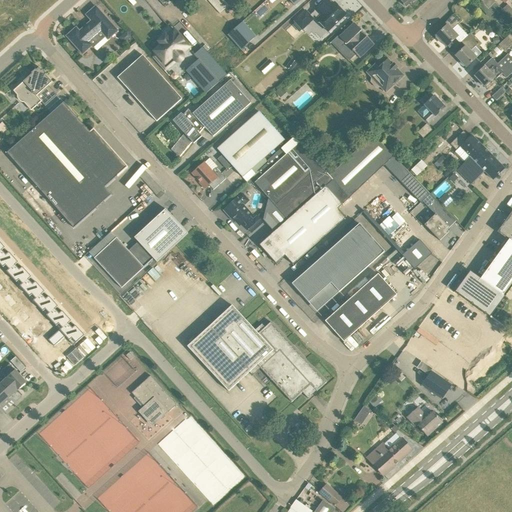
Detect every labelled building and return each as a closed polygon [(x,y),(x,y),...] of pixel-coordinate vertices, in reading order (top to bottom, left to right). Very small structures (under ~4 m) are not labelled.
[(207,0),(220,14),(229,6),(235,0),(207,0)] [(280,0),(282,1),(283,0),(289,0),(297,8),(306,0),(280,0)] [(327,32),(339,22),(346,15),(335,3),(333,5),(327,0),(326,0),(310,15),(306,10),(294,21),(295,23),(292,26),(299,33),(302,30),(303,31),(315,20),(313,18),(315,16),(317,19),(316,20),(327,32)] [(479,0),(488,9),(495,3),(492,0),(479,0)] [(511,17),(511,9),(508,5),(503,10),(511,18),(511,17)] [(118,31),(103,14),(96,6),(86,15),(91,21),(80,32),(76,28),(67,36),(82,54),(92,46),(94,48),(105,37),(108,41),(118,31)] [(461,42),(468,36),(458,25),(462,21),(455,14),(445,24),(447,26),(436,36),(445,45),(450,40),(452,42),(456,39),(460,43),(461,42)] [(242,22),(227,35),(240,50),(255,37),(242,22)] [(360,58),(367,52),(374,45),(367,37),(366,39),(360,33),(361,31),(354,24),(340,37),(339,36),(331,43),(349,61),(356,54),(360,58)] [(183,57),(183,55),(181,54),(189,47),(174,30),(167,37),(165,35),(158,42),(162,45),(154,52),(157,54),(153,58),(159,64),(163,61),(165,64),(172,57),(176,61),(178,62),(181,61),(182,60),(183,57)] [(125,44),(133,37),(128,31),(119,38),(125,44)] [(472,51),(480,44),(470,34),(461,42),(466,47),(455,56),(466,68),(477,57),(472,51)] [(511,45),(511,37),(510,35),(499,46),(505,52),(511,45)] [(194,55),(198,60),(191,67),(186,71),(187,72),(193,78),(206,94),(219,83),(227,75),(209,55),(203,48),(194,55)] [(182,99),(149,63),(143,55),(117,78),(157,122),(182,99)] [(484,67),(482,70),(474,76),(485,87),(495,77),(496,79),(502,73),(507,78),(511,73),(511,58),(508,55),(498,65),(492,58),(484,66),(484,67)] [(385,93),(396,83),(404,76),(397,69),(397,68),(394,64),(393,65),(388,60),(379,68),(376,64),(366,73),(372,79),(371,82),(376,89),(380,88),(385,93)] [(265,75),(271,69),(266,63),(259,69),(265,75)] [(32,74),(14,91),(17,95),(17,96),(18,98),(18,99),(19,100),(21,101),(22,102),(23,103),(24,103),(31,111),(35,107),(37,110),(38,110),(39,110),(40,110),(41,109),(41,107),(40,106),(39,105),(42,102),(45,106),(57,95),(48,86),(52,82),(45,75),(46,74),(43,70),(42,71),(39,68),(37,71),(36,70),(32,74)] [(180,157),(192,142),(194,144),(202,137),(199,134),(205,127),(213,137),(251,104),(231,81),(193,114),(189,109),(183,115),(181,114),(173,121),(185,134),(171,150),(180,157)] [(279,97),(286,91),(282,87),(275,93),(279,97)] [(496,101),(505,93),(501,88),(492,97),(496,101)] [(428,123),(438,114),(445,107),(434,96),(430,100),(425,96),(420,101),(424,106),(418,112),(428,123)] [(8,153),(74,228),(111,195),(105,187),(127,167),(94,130),(90,133),(64,103),(8,153)] [(267,161),(265,158),(285,141),(259,112),(218,149),(247,182),(258,172),(283,150),(281,149),(267,161)] [(423,138),(428,134),(432,131),(427,125),(418,132),(423,138)] [(471,158),(483,147),(472,136),(470,138),(463,131),(450,144),(457,151),(456,152),(465,162),(470,157),(471,158)] [(352,149),(355,139),(345,135),(342,146),(352,149)] [(350,199),(329,176),(300,143),(262,176),(255,183),(269,198),(288,220),(273,233),(259,245),(276,264),(285,256),(293,265),(346,218),(338,209),(342,205),(350,199)] [(457,171),(472,185),(485,172),(493,180),(504,169),(483,147),(471,158),(470,157),(465,162),(466,162),(457,171)] [(446,163),(441,158),(434,164),(439,169),(446,163)] [(226,179),(216,168),(218,167),(210,159),(205,163),(192,174),(200,183),(199,183),(205,189),(209,185),(214,190),(226,179)] [(428,166),(422,160),(411,170),(417,177),(428,166)] [(262,176),(258,172),(247,182),(249,185),(253,185),(255,183),(262,176)] [(452,182),(457,177),(454,174),(449,179),(452,182)] [(252,215),(252,214),(245,206),(250,201),(243,193),(224,210),(231,218),(232,217),(240,226),(245,221),(248,225),(246,227),(251,233),(263,223),(257,217),(253,221),(250,217),(252,215)] [(446,208),(453,201),(446,193),(439,201),(446,208)] [(448,227),(455,220),(430,194),(423,202),(435,215),(425,225),(440,241),(449,233),(446,230),(448,227)] [(288,220),(269,198),(267,202),(265,213),(263,221),(273,233),(288,220)] [(134,238),(140,244),(130,252),(129,251),(117,238),(94,258),(122,288),(153,259),(157,263),(188,234),(166,210),(134,238)] [(498,232),(509,240),(481,279),(471,272),(455,293),(490,318),(505,297),(511,286),(511,213),(509,218),(507,217),(502,223),(504,225),(498,232)] [(384,252),(378,245),(359,224),(292,284),(317,312),(384,252)] [(432,254),(420,240),(402,255),(414,269),(432,254)] [(0,251),(0,264),(7,272),(15,265),(18,262),(13,257),(12,256),(12,255),(9,252),(6,255),(2,250),(0,251)] [(15,265),(7,272),(20,287),(28,279),(28,280),(32,277),(31,277),(27,272),(25,270),(22,267),(19,270),(15,265)] [(397,295),(390,288),(378,274),(325,321),(344,342),(397,295)] [(22,288),(34,301),(41,294),(42,295),(45,292),(45,291),(44,291),(40,286),(40,287),(38,285),(39,285),(36,282),(33,284),(28,280),(28,279),(20,287),(22,288)] [(46,299),(42,295),(41,294),(34,301),(47,316),(55,309),(58,306),(53,301),(52,300),(52,299),(49,296),(46,299)] [(326,383),(271,322),(262,331),(259,328),(262,324),(255,330),(232,306),(188,347),(229,392),(250,372),(253,376),(261,368),(292,402),(302,393),(308,399),(316,391),(317,392),(326,383)] [(55,309),(47,316),(60,330),(60,331),(68,323),(68,324),(71,321),(67,316),(66,316),(65,314),(62,311),(59,314),(55,309)] [(60,331),(60,330),(49,340),(49,341),(54,347),(66,336),(74,346),(85,336),(80,330),(80,331),(78,329),(76,326),(72,328),(68,324),(68,323),(60,331)] [(10,351),(5,345),(0,350),(0,351),(4,356),(10,351)] [(21,364),(17,368),(20,372),(25,368),(21,364)] [(15,370),(7,378),(18,391),(27,383),(15,370)] [(452,386),(431,371),(421,385),(442,400),(452,386)] [(145,408),(155,419),(168,408),(170,411),(177,405),(151,376),(132,393),(145,408),(144,408),(145,409),(145,408)] [(6,379),(0,384),(0,387),(9,398),(17,391),(18,391),(7,378),(6,378),(6,379)] [(0,405),(0,406),(9,398),(0,387),(0,405)] [(374,408),(382,401),(376,395),(369,402),(374,408)] [(442,423),(433,412),(427,417),(419,407),(407,418),(415,427),(417,425),(427,436),(442,423)] [(364,416),(366,426),(372,425),(370,415),(364,416)] [(401,438),(400,439),(396,434),(384,444),(383,443),(367,457),(383,476),(412,450),(401,438)] [(343,498),(327,484),(319,493),(335,507),(336,507),(341,511),(344,511),(350,506),(342,499),(343,498)] [(310,511),(312,508),(293,500),(287,511),(310,511)] [(333,511),(335,509),(323,501),(314,511),(333,511)]
